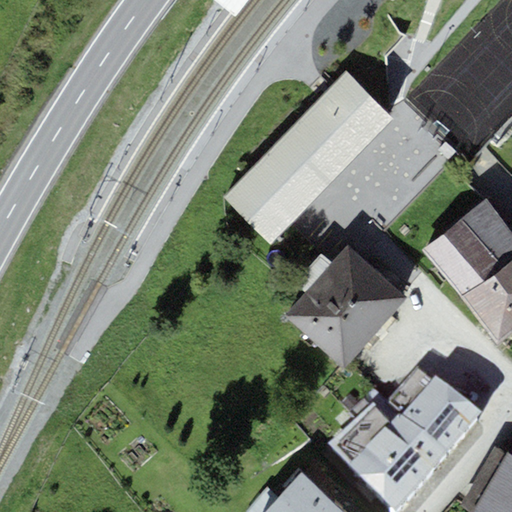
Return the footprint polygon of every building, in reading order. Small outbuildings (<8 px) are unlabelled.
[(214,0),(234,15),(246,0),(214,0)] [(223,197),(272,243),(291,223),(393,116),(345,70),(223,197)] [(422,248),(460,297),(511,256),(511,230),(487,198),(422,248)] [(407,299),(349,243),(331,262),(321,252),(293,281),(305,292),(285,312),(342,366),(407,299)] [(511,331),(511,256),(460,297),(497,344),(511,331)] [(400,425),(446,467),(481,429),(420,374),(390,407),(373,391),(361,404),(370,413),(392,433),(400,425)] [(380,446),(392,433),(370,413),(329,450),(383,511),(406,511),(426,489),(380,446)] [(380,446),(426,489),(446,467),(400,425),(392,433),(380,446)] [(488,484),(511,499),(511,444),(507,451),(488,484)] [(261,511),(337,511),(342,508),(301,470),(261,511)] [(511,511),(511,499),(488,484),(471,511),(511,511)]
